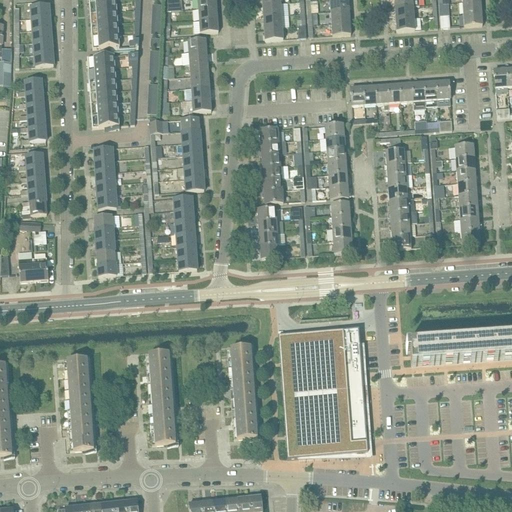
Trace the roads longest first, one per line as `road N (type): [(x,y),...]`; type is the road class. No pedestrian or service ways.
road 1 (residential): [(217,293),(244,71),(511,47)]
road 2 (residential): [(66,305),(65,0)]
road 3 (unclassified): [(66,305),(217,293)]
road 4 (residential): [(377,282),(511,272)]
road 5 (residential): [(511,386),(386,395)]
road 6 (residential): [(392,483),(511,497)]
